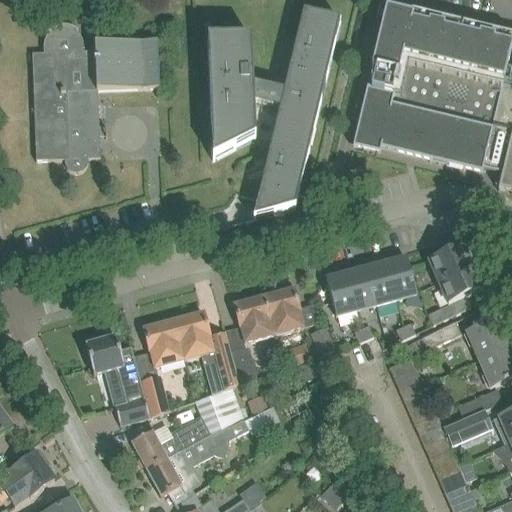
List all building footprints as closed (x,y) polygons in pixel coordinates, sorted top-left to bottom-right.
[(289,77),(285,94),(254,87),(252,40),(208,42),(210,99),(213,163),(253,142),(256,140),(255,107),(280,113),(254,223),(261,221),(296,211),(311,148),(326,86),(341,24),(304,15),(289,77)] [(413,20),(400,17),(399,20),(387,17),(379,51),(377,51),(372,73),(374,73),(399,79),(404,57),(413,20)] [(437,65),(446,26),(414,18),(413,20),(404,57),(437,65)] [(469,73),(479,34),(446,26),(437,65),(469,73)] [(84,55),(84,49),(84,46),(83,44),(82,42),(82,40),(80,38),(79,36),(78,35),(79,34),(77,32),(75,31),(73,30),(70,29),(68,28),(66,28),(63,28),(61,28),(58,29),(56,29),(54,30),(52,32),(50,33),(48,35),(49,36),(48,38),(46,40),(45,42),(45,45),(44,47),(44,50),(44,56),(33,57),(37,164),(65,163),(65,165),(65,167),(66,169),(67,171),(68,172),(69,173),(71,175),(73,175),(74,176),(76,176),(78,176),(80,176),(82,175),(84,174),(85,173),(86,171),(87,170),(88,168),(88,166),(88,164),(88,162),(101,162),(98,94),(160,92),(158,44),(95,47),(95,54),(84,55)] [(505,82),(511,52),(511,39),(479,32),(479,34),(469,73),(505,82)] [(511,52),(505,82),(495,123),(483,172),(502,177),(499,193),(511,196),(511,52)] [(374,73),(371,86),(373,86),(372,93),(394,99),(427,107),(459,115),(495,123),(505,82),(469,73),(437,65),(404,57),(399,79),(374,73)] [(355,142),(353,150),(363,153),(364,153),(365,151),(377,154),(377,156),(380,157),(382,152),(382,148),(394,99),(372,93),(369,93),(370,92),(368,92),(367,95),(365,102),(355,142)] [(394,99),(382,148),(397,152),(396,156),(414,160),(427,107),(394,99)] [(447,168),(448,164),(459,115),(427,107),(414,160),(447,168)] [(459,115),(448,164),(464,168),(463,172),(466,172),(483,176),(483,172),(495,123),(459,115)] [(459,303),(466,300),(484,292),(480,283),(486,281),(474,255),(469,257),(465,248),(429,264),(449,308),(453,306),(459,303)] [(407,261),(387,267),(397,304),(417,299),(407,261)] [(377,310),(397,304),(387,267),(367,272),(377,310)] [(357,315),(377,310),(367,272),(347,277),(357,315)] [(337,320),(357,315),(347,277),(327,283),(337,320)] [(304,330),(299,311),(294,292),(264,300),(274,339),(304,330)] [(235,308),(245,347),(274,339),(264,300),(235,308)] [(466,300),(459,303),(464,314),(471,311),(466,300)] [(459,303),(453,306),(458,317),(464,314),(459,303)] [(449,308),(446,309),(452,320),(458,317),(453,306),(449,308)] [(446,309),(440,312),(446,323),(452,320),(446,309)] [(440,312),(434,315),(440,326),(446,323),(440,312)] [(434,315),(428,318),(434,329),(440,326),(434,315)] [(204,316),(174,324),(185,363),(214,355),(216,361),(213,362),(222,395),(232,391),(239,389),(231,357),(226,337),(210,341),(210,339),(204,316)] [(479,331),(468,336),(474,349),(480,363),(510,350),(509,350),(502,336),(497,324),(498,324),(498,323),(479,331)] [(185,363),(174,324),(144,332),(155,371),(185,363)] [(432,351),(461,337),(455,325),(423,341),(432,351)] [(410,341),(416,338),(410,327),(404,331),(410,341)] [(310,336),(320,359),(336,352),(327,330),(310,336)] [(369,330),(362,333),(367,344),(374,341),(369,330)] [(403,345),(410,341),(404,331),(397,335),(403,345)] [(367,344),(362,333),(355,336),(359,347),(367,344)] [(150,421),(141,385),(132,350),(120,354),(116,340),(86,348),(86,351),(83,352),(87,364),(90,364),(94,379),(117,373),(126,406),(115,409),(121,429),(150,421)] [(305,346),(279,356),(285,372),(311,362),(305,346)] [(510,350),(480,363),(487,378),(492,390),(492,391),(503,386),(511,382),(511,357),(509,351),(510,351),(510,350)] [(239,389),(258,383),(250,353),(231,357),(239,389)] [(395,383),(418,373),(413,361),(389,371),(395,383)] [(311,366),(298,371),(303,386),(317,380),(311,366)] [(400,395),(423,384),(418,373),(395,383),(400,395)] [(142,384),(141,385),(151,421),(170,414),(161,379),(159,380),(142,384)] [(405,406),(428,395),(423,384),(400,395),(405,406)] [(149,437),(132,446),(146,473),(169,461),(211,438),(212,440),(245,424),(249,422),(244,410),(240,412),(232,391),(222,395),(212,399),(210,399),(195,406),(201,419),(171,436),(173,440),(161,447),(155,435),(154,434),(149,437)] [(459,410),(464,422),(484,413),(503,405),(497,393),(459,410)] [(409,417),(433,407),(428,395),(405,406),(409,417)] [(414,428),(438,417),(433,407),(409,417),(414,428)] [(0,437),(13,428),(0,410),(0,437)] [(169,461),(146,473),(161,500),(167,497),(179,491),(181,490),(185,497),(192,492),(202,487),(193,470),(201,465),(214,458),(224,461),(229,444),(249,434),(252,439),(280,425),(273,411),(245,424),(212,440),(211,438),(169,461)] [(464,423),(444,431),(447,440),(449,444),(452,450),(493,433),(484,413),(464,422),(464,423)] [(511,415),(495,423),(500,434),(505,432),(511,446),(511,445),(511,415)] [(419,439),(443,429),(438,417),(414,428),(419,439)] [(447,440),(444,431),(443,429),(419,439),(424,450),(447,440)] [(452,451),(449,444),(447,440),(424,450),(429,461),(452,451)] [(511,476),(511,475),(511,445),(511,446),(494,454),(508,468),(511,476)] [(435,474),(458,463),(452,451),(429,461),(435,474)] [(11,474),(0,482),(0,489),(8,500),(15,511),(39,494),(55,482),(36,456),(33,459),(31,456),(19,464),(21,467),(20,468),(11,474)] [(439,484),(462,474),(460,469),(458,463),(435,474),(439,484)] [(469,465),(460,469),(462,474),(467,485),(476,481),(469,465)] [(468,486),(467,485),(462,474),(439,484),(445,496),(468,486)] [(511,511),(511,475),(511,476),(511,478),(511,495),(511,497),(511,499),(511,504),(494,511),(511,511)] [(335,511),(338,511),(355,494),(341,481),(323,500),(335,511)] [(450,508),(472,496),(468,486),(445,496),(450,508)] [(451,511),(470,511),(478,509),(472,496),(450,508),(451,511)] [(77,511),(73,502),(54,511),(77,511)] [(249,511),(244,502),(243,503),(228,511),(217,511),(212,503),(204,509),(203,509),(199,511),(249,511)]
